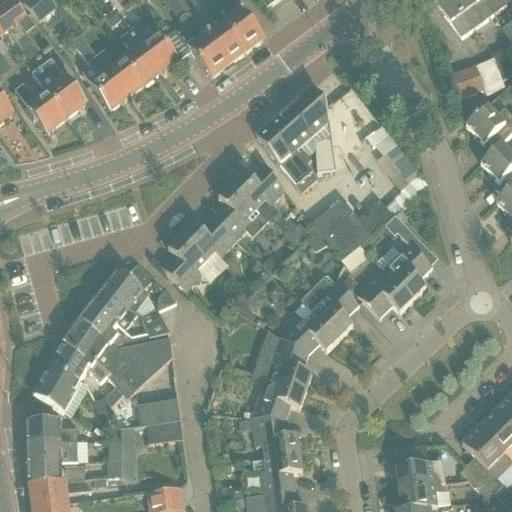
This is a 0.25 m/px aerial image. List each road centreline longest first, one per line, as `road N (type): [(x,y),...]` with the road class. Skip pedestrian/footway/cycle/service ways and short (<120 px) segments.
road 1 (residential): [(22,196),(97,174),(217,117),(348,23)]
road 2 (residential): [(479,296),(429,118),(348,23)]
road 3 (residential): [(356,511),(346,444),(354,417),(479,296)]
